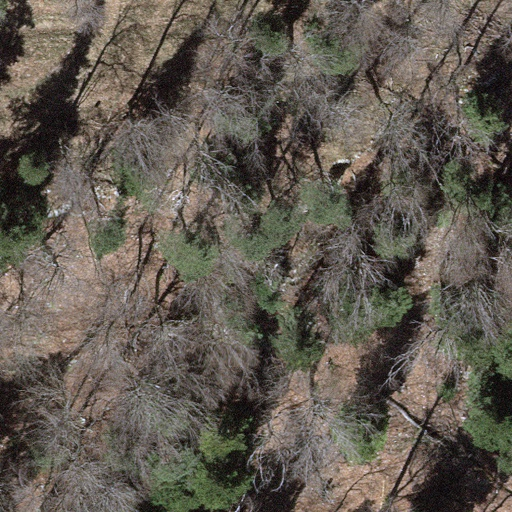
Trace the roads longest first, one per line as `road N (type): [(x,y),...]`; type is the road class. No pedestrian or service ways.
road 1 (track): [(0,127),(96,77),(210,0)]
road 2 (track): [(0,17),(67,22),(198,8)]
